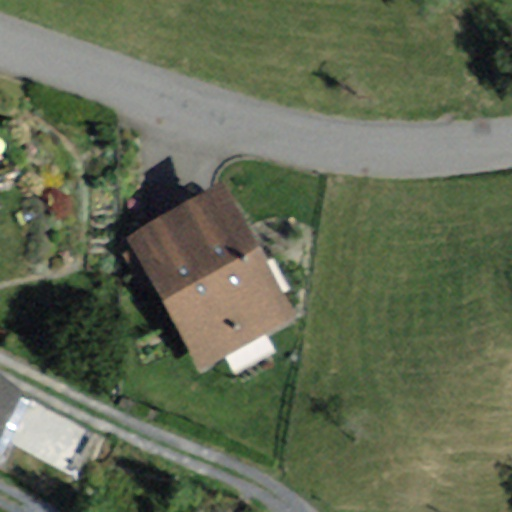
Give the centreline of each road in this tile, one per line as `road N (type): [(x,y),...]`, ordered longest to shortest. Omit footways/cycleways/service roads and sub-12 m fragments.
road 1 (residential): [(511,141),(376,147),(267,133),(0,42)]
road 2 (track): [(0,364),(250,480),(295,511)]
